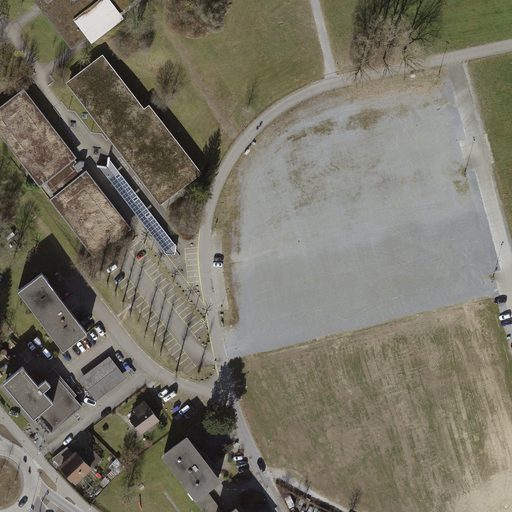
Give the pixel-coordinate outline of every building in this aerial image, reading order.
[(42,13),(69,48),(83,37),(87,42),(122,16),(118,11),(132,0),(32,0),(35,5),(40,10),(42,13)] [(100,53),(63,82),(157,204),(200,172),(147,103),(142,107),(100,53)] [(0,103),(10,96),(0,83),(0,103)] [(0,103),(0,133),(39,184),(41,183),(51,195),(48,196),(94,255),(131,227),(85,168),(83,170),(82,169),(80,166),(83,165),(83,160),(79,160),(76,161),(75,160),(74,158),(76,156),(23,87),(10,96),(0,103)] [(42,276),(17,294),(63,355),(88,335),(42,276)] [(442,418),(511,402),(511,378),(505,348),(430,365),(442,418)] [(95,401),(128,381),(113,357),(80,377),(95,401)] [(23,370),(0,389),(31,425),(38,419),(52,436),(83,410),(76,400),(79,398),(55,369),(42,379),(45,382),(38,388),(23,370)] [(161,423),(143,400),(131,409),(134,413),(128,417),(143,437),(161,423)] [(494,508),(511,503),(511,420),(473,430),(482,470),(453,477),(460,502),(490,495),(494,508)] [(187,436),(163,454),(196,496),(193,498),(203,511),(222,511),(205,489),(219,479),(187,436)] [(80,451),(59,470),(77,488),(104,462),(95,453),(88,460),(80,451)]
